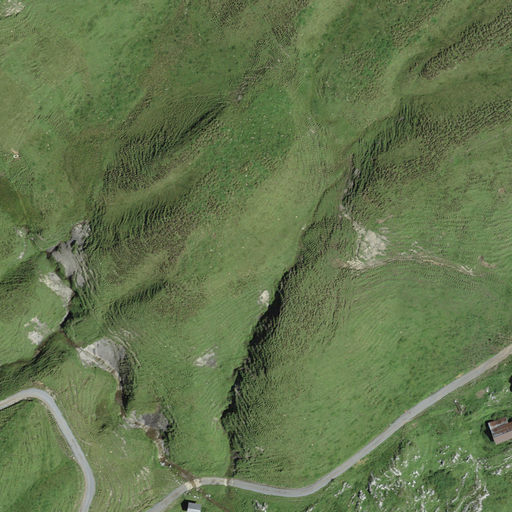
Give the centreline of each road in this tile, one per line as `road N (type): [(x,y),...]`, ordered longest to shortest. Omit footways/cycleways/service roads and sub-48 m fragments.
road 1 (track): [(158,511),(179,489),(203,480),(300,495),(330,482),(511,349)]
road 2 (track): [(84,511),(93,479),(50,401),(32,391),(0,404)]
